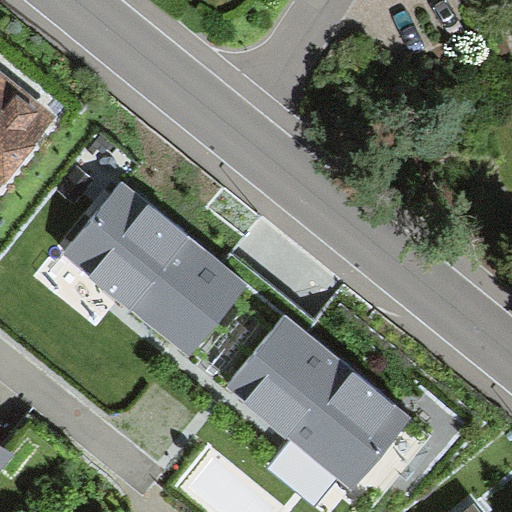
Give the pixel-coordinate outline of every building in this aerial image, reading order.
[(0,191),(54,123),(0,81),(0,191)] [(124,181),(67,250),(193,351),(249,283),(124,181)] [(287,313),(229,384),(353,485),(411,415),(287,313)] [(0,468),(19,443),(0,428),(0,468)] [(492,511),(480,496),(459,511),(492,511)]
